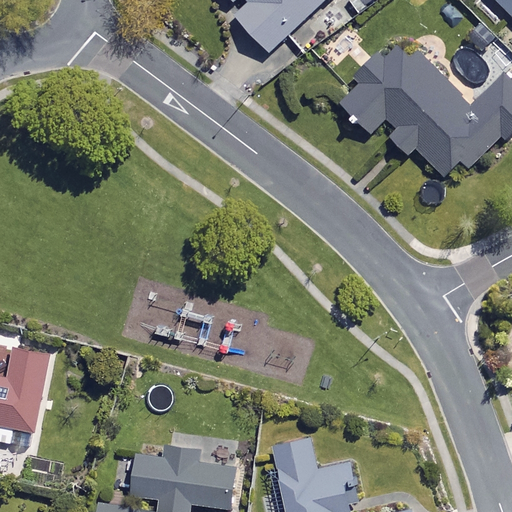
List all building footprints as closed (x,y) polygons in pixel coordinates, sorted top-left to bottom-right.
[(233,0),(235,2),(237,0),(246,0),(250,4),(237,15),(269,51),(327,0),(233,0)] [(511,0),(497,0),(511,14),(511,0)] [(390,115),(399,125),(388,135),(406,156),(417,146),(445,175),(461,160),(469,168),(511,128),(511,76),(509,73),(474,106),(407,33),(337,98),(370,134),(390,115)] [(0,346),(0,424),(38,431),(54,349),(20,343),(18,350),(0,346)] [(412,511),(411,506),(384,511),(350,511),(349,504),(359,502),(350,461),(319,468),(312,437),(270,447),(284,511),(412,511)] [(194,511),(196,504),(231,507),(235,466),(200,462),(201,449),(166,446),(165,458),(138,455),(132,507),(100,504),(99,511),(194,511)]
